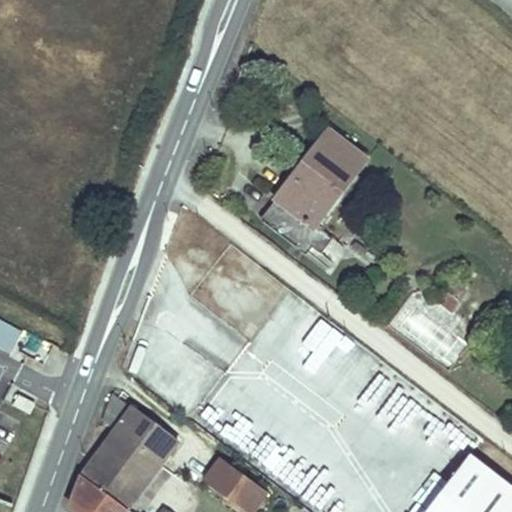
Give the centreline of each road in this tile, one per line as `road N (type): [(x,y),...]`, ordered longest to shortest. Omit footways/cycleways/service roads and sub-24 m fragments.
road 1 (tertiary): [(233,0),(40,511)]
road 2 (unknown): [(161,186),(511,439)]
